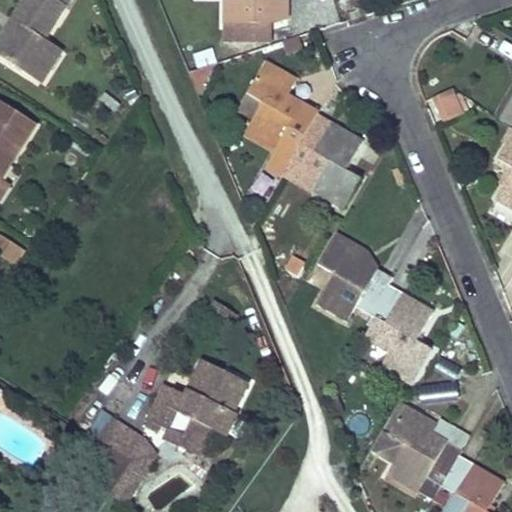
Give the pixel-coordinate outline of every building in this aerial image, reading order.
[(17,22),(0,49),(0,55),(34,77),(55,44),(46,39),(71,0),(25,0),(13,20),(17,22)] [(287,0),(245,0),(227,0),(224,0),(225,24),(270,24),(270,0),(287,0)] [(287,0),(270,0),(270,24),(287,20),(287,0)] [(0,49),(17,22),(13,20),(0,39),(0,49)] [(64,50),(55,44),(34,77),(43,83),(64,50)] [(198,68),(216,64),(213,50),(195,54),(198,68)] [(296,79),(265,61),(248,93),(263,101),(255,117),(246,132),(278,150),(286,136),(300,143),(318,113),(303,104),(295,118),(280,110),(287,96),(296,79)] [(439,123),(466,113),(456,87),(429,97),(439,123)] [(511,100),(511,88),(498,114),(502,119),(511,100)] [(263,101),(248,93),(239,108),(255,117),(263,101)] [(303,104),(287,96),(280,110),(295,118),(303,104)] [(0,175),(34,122),(0,100),(0,195),(8,183),(0,177),(0,175)] [(511,100),(502,119),(511,123),(511,135),(499,157),(511,165),(511,169),(497,198),(511,207),(511,100)] [(364,137),(318,113),(300,143),(331,160),(313,191),(343,209),(361,177),(347,168),(364,137)] [(300,143),(286,136),(278,150),(292,157),(300,143)] [(367,252),(336,234),(319,263),(333,272),(316,304),(347,322),(357,306),(372,314),(389,284),(358,267),(367,252)] [(22,249),(0,235),(0,253),(14,262),(22,249)] [(297,273),(304,260),(292,253),(285,265),(297,273)] [(434,309),(389,284),(372,314),(374,315),(365,330),(392,345),(383,361),(414,380),(434,348),(418,339),(434,309)] [(236,315),(214,300),(205,313),(226,329),(236,315)] [(251,381),(207,361),(201,375),(208,388),(202,400),(191,395),(180,390),(163,425),(174,430),(183,413),(196,419),(188,437),(208,446),(212,439),(226,446),(241,414),(237,412),(251,381)] [(443,384),(420,388),(423,405),(461,398),(455,362),(440,364),(443,384)] [(201,375),(191,395),(202,400),(208,388),(201,375)] [(167,383),(150,419),(163,425),(180,390),(167,383)] [(433,499),(442,484),(460,453),(462,450),(432,432),(438,422),(406,404),(379,453),(394,461),(387,474),(418,491),(419,490),(433,499)] [(147,438),(114,417),(100,438),(110,445),(135,461),(149,470),(159,454),(147,438)] [(170,440),(204,456),(208,446),(188,437),(174,430),(170,440)] [(123,478),(129,469),(135,461),(110,445),(100,461),(106,465),(95,483),(112,494),(123,478)] [(506,480),(460,453),(442,484),(471,502),(465,511),(491,511),(489,510),(506,480)] [(135,486),(141,477),(129,469),(123,478),(135,486)]
